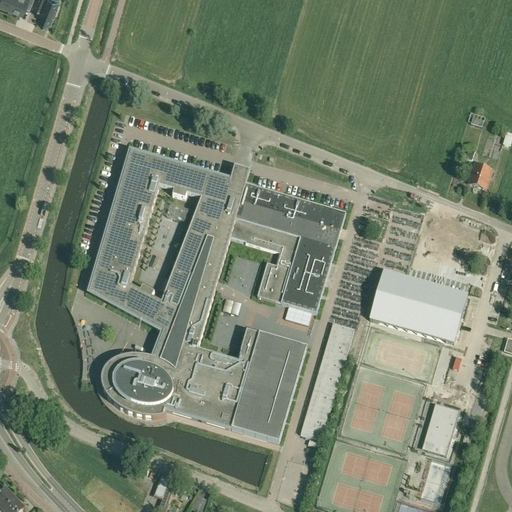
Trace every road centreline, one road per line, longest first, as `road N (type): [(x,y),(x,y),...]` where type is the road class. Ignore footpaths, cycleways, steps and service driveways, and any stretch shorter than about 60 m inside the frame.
road 1 (unclassified): [(80,57),(511,231)]
road 2 (unclassified): [(0,363),(28,375),(54,416),(77,433),(276,511)]
road 3 (unclassified): [(80,57),(24,259)]
road 4 (secondary): [(73,511),(0,416)]
